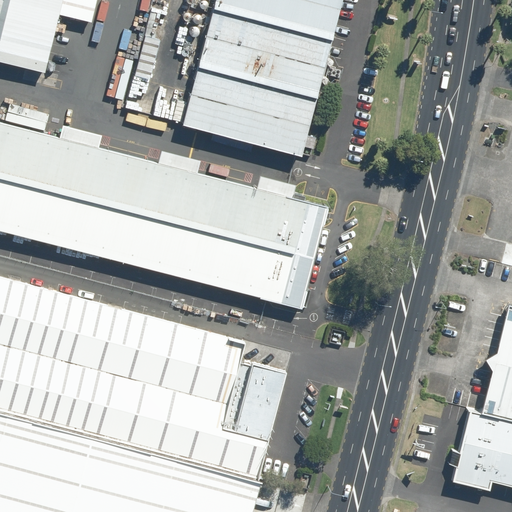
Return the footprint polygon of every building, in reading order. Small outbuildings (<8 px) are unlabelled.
[(0,0),(0,60),(41,71),(58,0),(64,0),(87,6),(88,0),(0,0)] [(212,0),(180,123),(297,154),(337,0),(212,0)] [(0,227),(301,305),(326,207),(0,122),(0,227)] [(245,339),(0,275),(0,342),(229,401),(245,339)] [(511,304),(504,303),(478,410),(511,418),(511,304)] [(229,401),(0,342),(0,407),(261,476),(270,438),(235,429),(227,427),(233,403),(229,401)] [(235,429),(270,438),(288,369),(253,360),(235,429)] [(251,511),(261,476),(0,407),(0,511),(251,511)] [(488,476),(511,481),(511,418),(478,410),(467,407),(450,476),(486,485),(488,476)]
